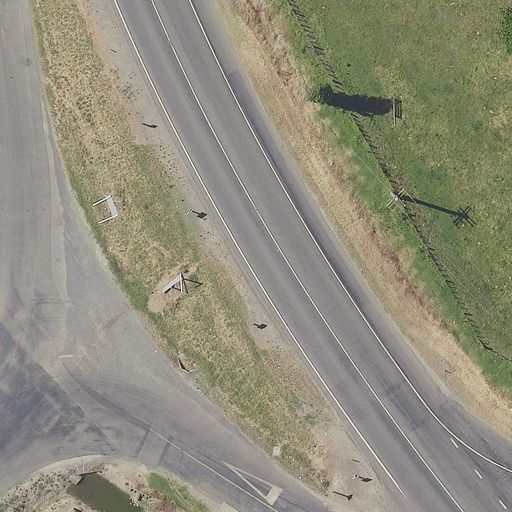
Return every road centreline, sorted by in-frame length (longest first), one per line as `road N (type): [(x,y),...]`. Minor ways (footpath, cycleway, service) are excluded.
road 1 (primary): [(460,511),(237,182),(151,0)]
road 2 (unclassified): [(15,396),(30,321),(0,0)]
road 3 (unclassified): [(15,396),(147,429),(278,511)]
